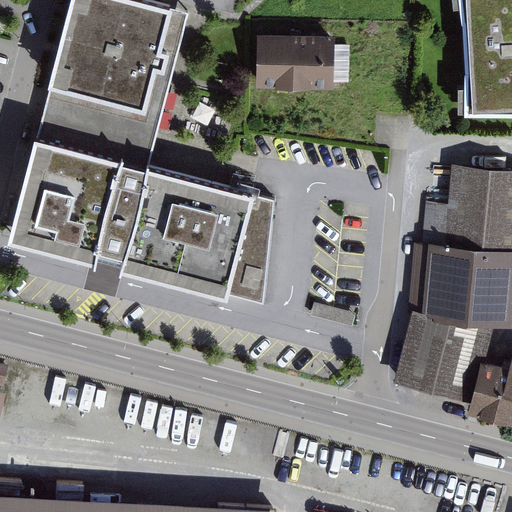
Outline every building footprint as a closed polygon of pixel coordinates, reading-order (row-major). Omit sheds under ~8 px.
[(175,13),(124,0),(72,0),(49,90),(148,116),(159,75),(166,77),(171,56),(164,54),(175,13)] [(511,0),(459,0),(463,28),(465,76),(465,119),(511,119),(511,0)] [(189,17),(175,13),(164,54),(171,56),(166,77),(159,75),(148,116),(49,90),(41,118),(35,143),(123,166),(148,173),(155,146),(189,17)] [(336,37),(258,35),(256,90),(334,92),(336,37)] [(123,166),(35,143),(8,246),(97,269),(100,257),(123,166)] [(148,173),(123,166),(100,257),(125,263),(148,173)] [(491,323),(511,324),(511,171),(452,166),(448,205),(428,203),(424,245),(415,244),(408,314),(413,315),(491,323)] [(277,203),(148,173),(125,263),(122,277),(229,303),(230,297),(261,304),(277,203)] [(357,314),(314,303),(311,316),(353,327),(357,314)] [(491,323),(413,315),(394,385),(471,403),(481,363),(491,323)] [(471,403),(468,417),(511,427),(511,363),(510,371),(481,363),(471,403)] [(239,511),(0,498),(0,511),(239,511)]
